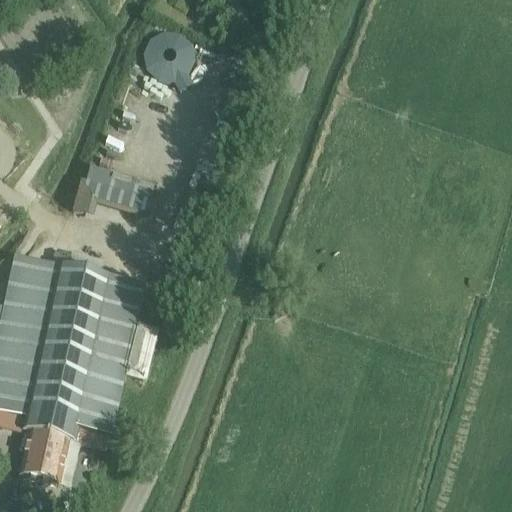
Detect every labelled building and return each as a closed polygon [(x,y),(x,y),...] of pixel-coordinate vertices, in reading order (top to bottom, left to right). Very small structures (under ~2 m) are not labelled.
[(122,117),(142,124),(152,92),(132,85),(122,117)] [(147,124),(178,135),(181,126),(150,115),(147,124)] [(92,189),(80,186),(78,192),(71,218),(92,223),(95,211),(150,226),(153,215),(155,206),(151,205),(154,193),(95,178),(92,189)] [(0,323),(0,418),(17,422),(25,424),(21,438),(28,439),(18,481),(58,491),(68,449),(74,450),(111,285),(71,276),(68,271),(70,262),(54,258),(51,271),(14,263),(0,323)] [(69,270),(100,279),(104,266),(72,258),(69,270)]
